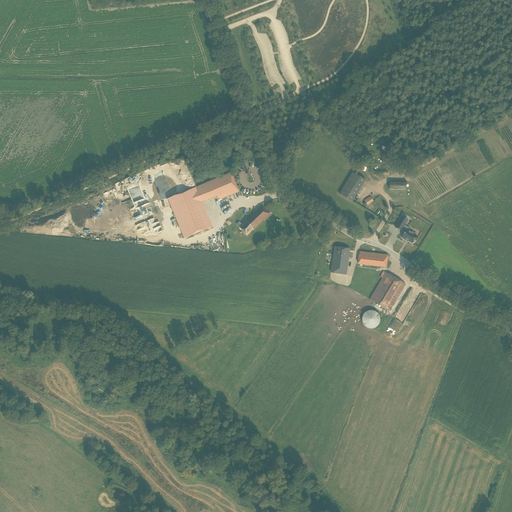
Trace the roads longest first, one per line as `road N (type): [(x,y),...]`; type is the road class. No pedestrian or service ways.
road 1 (tertiary): [(511,329),(278,190),(204,0)]
road 2 (track): [(248,115),(0,221)]
road 3 (track): [(467,0),(390,55),(328,78)]
